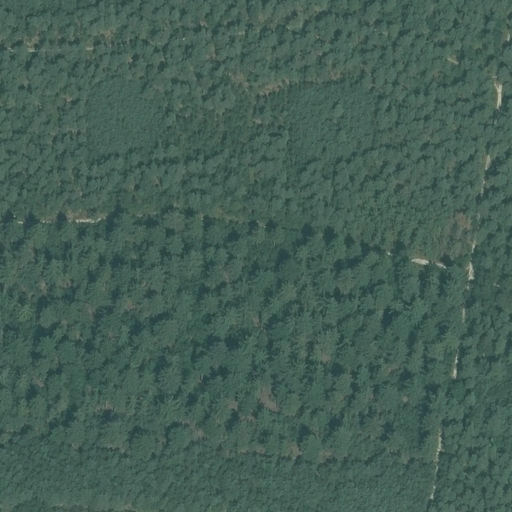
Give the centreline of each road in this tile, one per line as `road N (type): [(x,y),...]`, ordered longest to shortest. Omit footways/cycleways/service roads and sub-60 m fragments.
road 1 (track): [(0,48),(127,47),(345,20),(502,79)]
road 2 (track): [(0,226),(169,218),(293,232),(465,276)]
road 3 (track): [(511,28),(465,276)]
road 4 (track): [(465,276),(423,511)]
